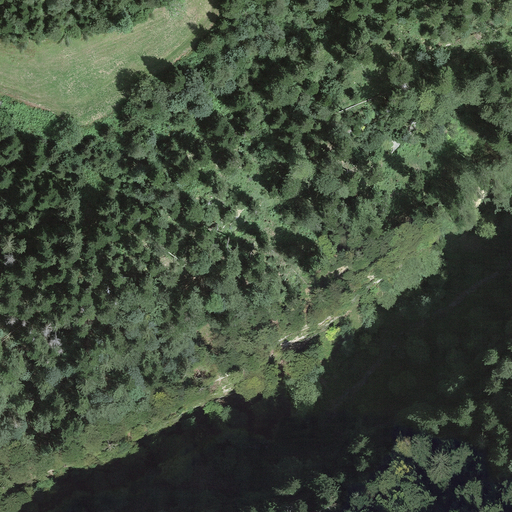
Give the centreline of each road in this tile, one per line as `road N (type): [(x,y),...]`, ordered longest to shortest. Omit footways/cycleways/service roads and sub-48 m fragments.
road 1 (track): [(0,86),(61,106),(87,105),(192,37),(216,0)]
road 2 (track): [(185,185),(324,59),(323,0)]
